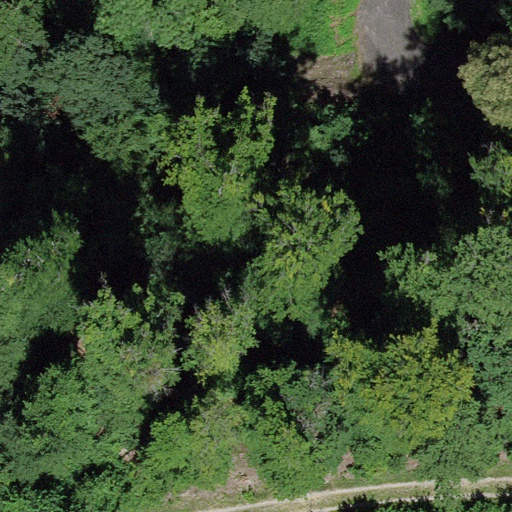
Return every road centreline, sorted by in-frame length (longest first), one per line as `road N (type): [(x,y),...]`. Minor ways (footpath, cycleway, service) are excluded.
road 1 (track): [(253,511),(445,482),(511,482)]
road 2 (residential): [(511,57),(453,73),(414,61),(400,44),(398,0)]
